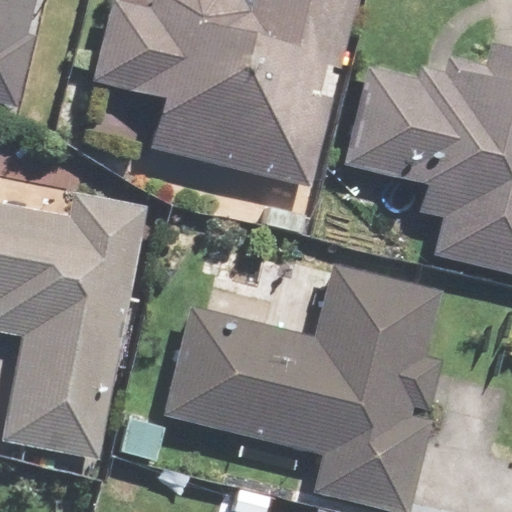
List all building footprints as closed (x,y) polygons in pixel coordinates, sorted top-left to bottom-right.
[(0,0),(0,106),(4,108),(31,1),(27,0),(0,0)] [(154,102),(143,147),(300,185),(320,102),(307,99),(315,66),(331,70),(347,0),(246,0),(242,16),(232,0),(141,0),(139,11),(103,2),(83,85),(154,102)] [(511,275),(511,54),(480,47),(474,70),(437,61),(434,75),(410,69),(407,77),(358,65),(333,168),(410,187),(403,215),(438,224),(431,255),(511,275)] [(0,444),(89,461),(136,213),(67,200),(63,224),(0,212),(0,334),(14,338),(0,413),(0,444)] [(179,309),(153,418),(313,456),(304,495),(375,511),(404,511),(425,426),(401,420),(404,409),(419,412),(429,368),(415,365),(431,295),(324,269),(307,339),(179,309)]
